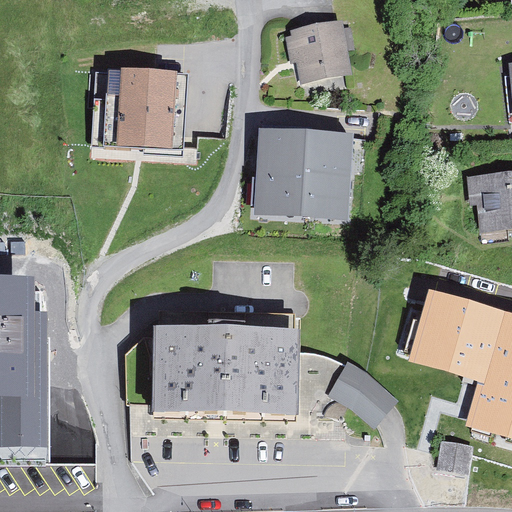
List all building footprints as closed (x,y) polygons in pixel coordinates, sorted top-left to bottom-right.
[(338,35),(337,30),(299,37),(300,42),(288,44),(291,60),(303,58),(307,77),(345,69),(342,54),(353,52),(350,32),(338,35)] [(146,145),(184,147),(187,87),(150,85),(151,79),(109,76),(104,150),(145,152),(146,145)] [(347,220),(351,142),(260,136),(257,184),(269,184),(268,211),(308,213),(307,218),(347,220)] [(511,179),(473,184),(479,233),(511,229),(511,179)] [(0,445),(49,445),(48,313),(36,313),(36,277),(0,277),(0,445)] [(511,440),(511,312),(429,290),(408,363),(479,383),(466,428),(511,440)] [(287,386),(292,387),(293,321),(159,320),(159,384),(164,384),(164,419),(286,421),(287,386)] [(345,360),(326,392),(379,424),(398,392),(345,360)] [(445,448),(442,466),(466,469),(469,452),(445,448)]
